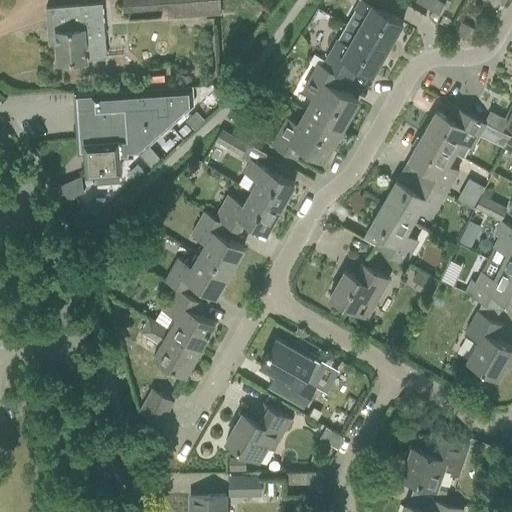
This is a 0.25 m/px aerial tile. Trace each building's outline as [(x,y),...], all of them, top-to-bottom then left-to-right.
[(218,0),(122,0),(123,11),(160,8),(167,8),(168,18),(220,14),(218,0)] [(357,30),(388,47),(403,21),(365,0),(359,0),(355,9),(365,15),(357,30)] [(429,9),(434,0),(420,0),(419,3),(429,9)] [(445,4),(438,0),(434,0),(429,9),(439,15),(445,4)] [(107,58),(102,3),(46,7),(46,8),(54,8),(56,30),(55,30),(58,62),(107,58)] [(480,33),(471,28),(461,22),(455,32),(474,43),(480,33)] [(388,47),(357,30),(348,45),(338,39),(325,61),(321,59),(319,63),(343,77),(350,81),(359,66),(373,73),(388,47)] [(343,77),(319,63),(304,90),(314,96),(306,109),(341,129),(358,100),(337,88),(343,77)] [(164,75),(145,77),(146,88),(165,86),(164,75)] [(118,140),(119,158),(132,157),(132,153),(138,152),(176,119),(179,122),(185,117),(182,114),(192,104),(192,86),(74,94),(77,143),(84,143),(118,140)] [(436,109),(422,133),(455,152),(461,142),(471,148),(479,134),(485,124),(483,122),(469,115),(456,107),(455,108),(460,110),(454,120),(448,116),(436,109)] [(341,129),(306,109),(298,123),(288,117),(272,144),(295,157),(301,146),(324,159),(341,129)] [(204,119),(196,110),(185,120),(194,129),(204,119)] [(241,155),(248,143),(222,129),(215,140),(241,155)] [(455,152),(422,133),(408,158),(427,169),(421,179),(444,192),(457,170),(448,165),(455,152)] [(120,171),(119,158),(118,140),(84,143),(86,173),(97,172),(98,185),(119,183),(118,171),(120,171)] [(149,145),(139,153),(150,166),(160,158),(149,145)] [(252,159),(249,163),(245,171),(258,178),(250,191),(280,208),(294,183),(252,159)] [(474,205),(484,183),(469,176),(459,197),(474,205)] [(444,192),(421,179),(415,189),(396,178),(382,203),(412,220),(418,208),(430,215),(444,192)] [(280,208),(250,191),(243,203),(228,194),(215,217),(225,222),(239,230),(245,220),(266,232),(280,208)] [(481,196),(476,208),(501,220),(507,209),(481,196)] [(412,220),(382,203),(368,227),(381,235),(375,245),(403,261),(416,239),(405,232),(412,220)] [(475,208),(469,219),(476,223),(483,221),(486,213),(475,208)] [(225,222),(215,217),(204,210),(192,233),(206,241),(199,253),(230,271),(244,247),(219,233),(225,222)] [(500,234),(488,257),(511,269),(511,226),(501,221),(496,231),(500,234)] [(463,233),(459,241),(471,247),(475,239),(463,233)] [(230,271),(199,253),(192,265),(178,257),(165,280),(174,285),(186,292),(192,281),(216,295),(230,271)] [(471,280),(466,290),(471,293),(483,299),(494,304),(499,295),(505,298),(507,299),(511,301),(511,269),(488,257),(482,270),(476,282),(471,280)] [(367,317),(389,279),(362,263),(355,275),(345,270),(330,296),(367,317)] [(429,297),(437,281),(417,270),(412,280),(416,282),(413,288),(429,297)] [(161,307),(154,320),(200,347),(214,322),(200,314),(206,304),(186,292),(174,285),(161,307)] [(476,309),(464,331),(477,339),(476,342),(465,360),(498,378),(507,361),(510,363),(511,360),(511,346),(496,338),(504,325),(495,320),(500,309),(501,308),(494,304),(483,299),(478,310),(476,309)] [(148,316),(140,331),(161,343),(153,356),(185,374),(200,347),(154,320),(148,316)] [(276,337),(260,364),(275,373),(282,377),(275,389),(268,385),(268,386),(302,407),(315,385),(310,383),(321,363),(314,359),(276,337)] [(138,411),(161,424),(174,401),(151,388),(138,411)] [(242,412),(225,440),(240,449),(242,450),(247,453),(248,454),(258,459),(264,463),(273,449),(290,419),(263,404),(254,419),(242,412)] [(442,469),(458,474),(469,444),(433,431),(426,450),(412,445),(401,475),(436,487),(442,469)] [(228,457),(228,470),(245,470),(245,457),(228,457)] [(260,476),(230,477),(230,495),(260,495),(260,494),(260,476)] [(225,511),(226,495),(191,496),(191,511),(225,511)] [(460,511),(461,509),(432,499),(428,510),(407,503),(404,511),(460,511)]
